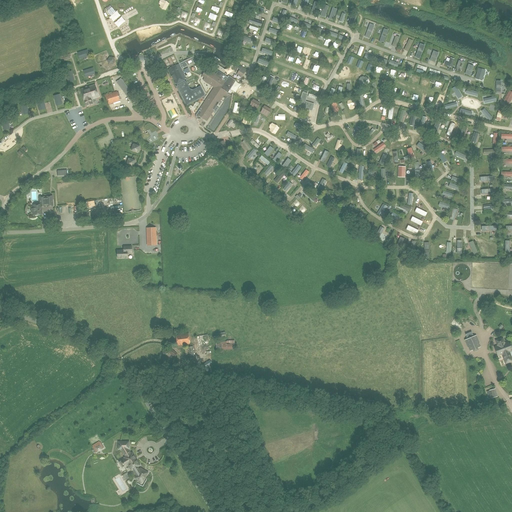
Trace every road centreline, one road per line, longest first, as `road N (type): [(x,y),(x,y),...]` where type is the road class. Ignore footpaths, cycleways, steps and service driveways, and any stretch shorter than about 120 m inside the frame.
road 1 (unclassified): [(214,511),(114,360),(0,309)]
road 2 (unclassified): [(0,218),(10,194),(90,126),(147,118),(173,131)]
road 3 (unclassified): [(0,233),(138,220)]
